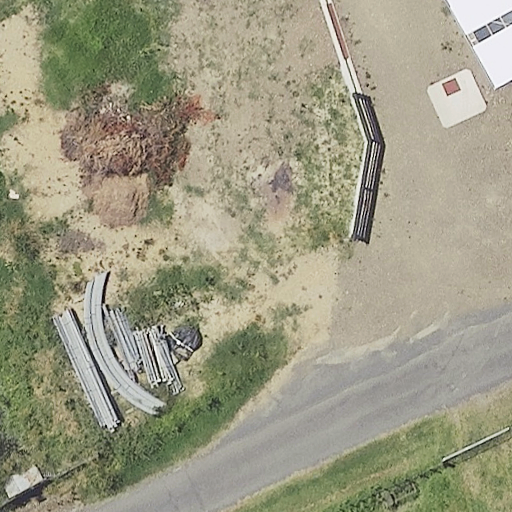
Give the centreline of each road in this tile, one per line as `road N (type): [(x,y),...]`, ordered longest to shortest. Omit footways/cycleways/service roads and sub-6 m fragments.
road 1 (unknown): [(250,0),(271,197),(325,429)]
road 2 (unknown): [(511,345),(325,429)]
road 3 (unknown): [(325,429),(142,511)]
